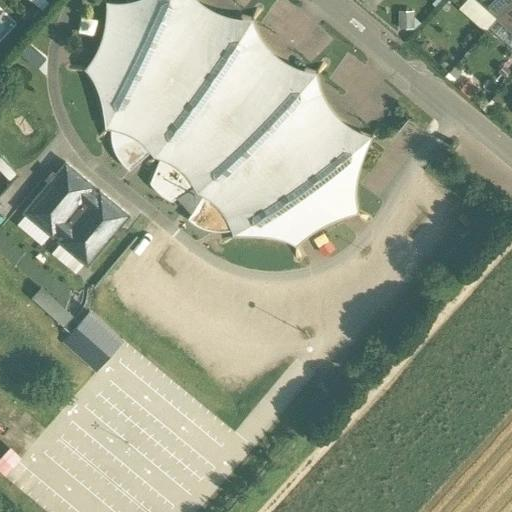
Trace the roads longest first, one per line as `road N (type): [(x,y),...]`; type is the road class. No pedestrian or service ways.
road 1 (track): [(269,511),(511,244)]
road 2 (residential): [(327,0),(511,159)]
